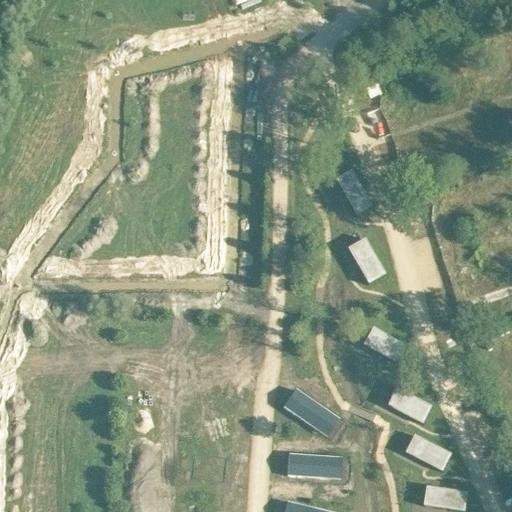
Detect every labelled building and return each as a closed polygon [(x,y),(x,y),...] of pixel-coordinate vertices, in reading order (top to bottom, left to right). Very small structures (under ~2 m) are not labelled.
[(443,59),(451,81),(493,66),(486,44),(443,59)] [(383,77),(388,99),(431,90),(426,68),(383,77)] [(504,147),(511,144),(511,106),(492,114),(504,147)] [(438,132),(446,167),(476,160),(468,125),(438,132)] [(501,167),(462,187),(469,202),(509,182),(501,167)] [(353,172),(335,182),(355,217),(372,208),(353,172)] [(511,244),(508,235),(488,244),(500,270),(511,264),(511,244)] [(365,241),(347,251),(367,286),(384,277),(365,241)] [(467,242),(426,257),(436,283),(477,268),(467,242)] [(370,329),(360,347),(396,365),(406,348),(370,329)] [(227,354),(250,354),(250,332),(227,331),(227,354)] [(147,361),(152,339),(130,334),(125,356),(147,361)] [(125,388),(147,389),(147,370),(126,369),(125,388)] [(232,383),(231,399),(248,400),(249,384),(232,383)] [(396,390),(387,408),(423,426),(432,409),(396,390)] [(294,392),(283,409),(325,438),(337,421),(294,392)] [(109,438),(110,426),(86,426),(86,438),(109,438)] [(230,426),(229,446),(253,448),(254,427),(230,426)] [(416,437),(407,455),(443,474),(452,456),(416,437)] [(288,456),(287,477),(338,481),(340,460),(288,456)] [(107,492),(108,472),(80,471),(79,491),(107,492)] [(221,496),(243,497),(244,476),(222,475),(221,496)] [(119,499),(142,500),(143,478),(120,477),(119,499)] [(464,511),(467,493),(427,487),(424,507),(454,511),(464,511)] [(51,511),(52,492),(32,492),(31,511),(51,511)]
